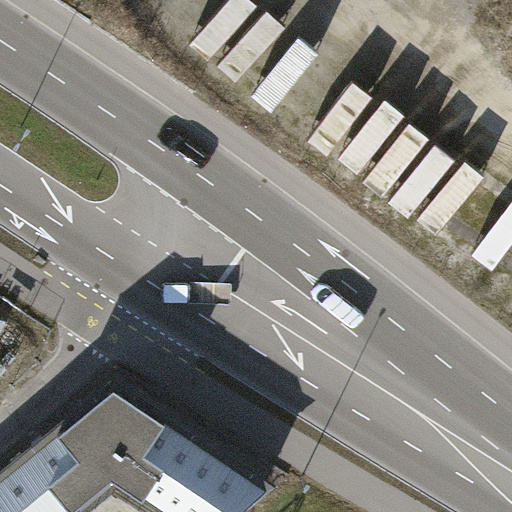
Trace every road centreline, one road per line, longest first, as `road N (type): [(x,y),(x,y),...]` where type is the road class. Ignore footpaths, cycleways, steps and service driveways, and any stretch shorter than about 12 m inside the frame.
road 1 (primary): [(198,240),(511,458)]
road 2 (primary): [(198,240),(83,95),(0,39)]
road 3 (unclassified): [(198,240),(112,334),(0,429)]
road 4 (primary): [(0,183),(17,195),(198,240)]
